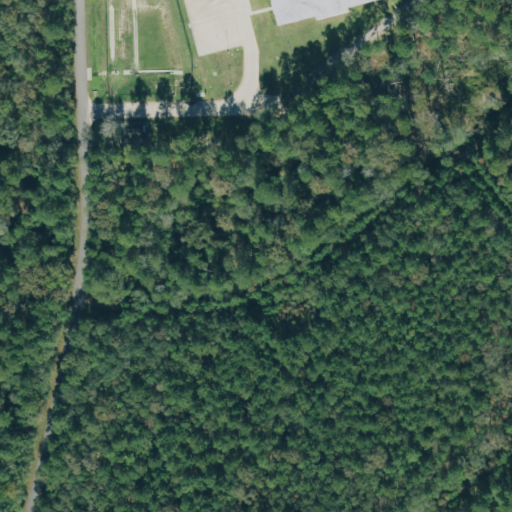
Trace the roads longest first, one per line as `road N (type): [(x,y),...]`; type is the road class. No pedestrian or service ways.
road 1 (residential): [(32,511),(76,280),(80,0)]
road 2 (residential): [(73,298),(177,317),(270,296),(511,121)]
